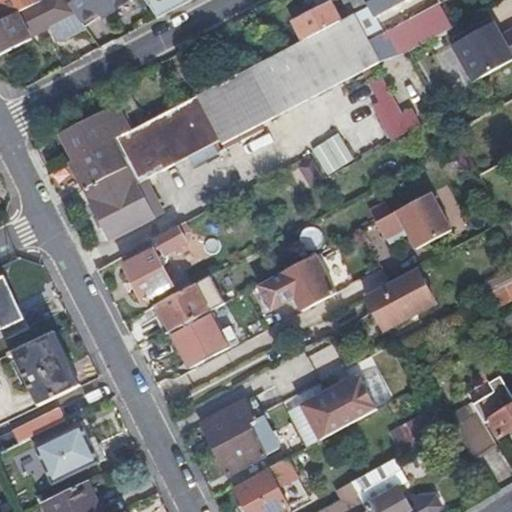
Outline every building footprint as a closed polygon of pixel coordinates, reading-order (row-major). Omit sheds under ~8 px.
[(0,21),(0,55),(32,38),(29,34),(48,24),(73,11),(65,0),(39,0),(34,3),(18,12),(0,21)] [(0,0),(0,21),(18,12),(34,3),(39,0),(0,0)] [(139,0),(152,18),(187,0),(139,0)] [(339,0),(348,15),(350,15),(369,5),(366,0),(339,0)] [(385,0),(371,7),(387,32),(444,1),(445,0),(385,0)] [(293,20),(302,39),(309,35),(338,20),(328,2),(293,20)] [(445,3),(400,28),(407,42),(453,18),(445,3)] [(60,38),(83,26),(73,11),(48,24),(55,37),(60,38)] [(71,162),(68,163),(112,240),(160,213),(144,180),(216,141),(219,143),(375,62),(350,15),(348,15),(338,20),(309,35),(302,39),(274,54),(241,72),(129,131),(129,132),(71,162)] [(475,82),(511,64),(511,39),(502,19),(456,41),(475,82)] [(424,123),(413,106),(406,110),(379,68),(365,76),(381,101),(373,106),(395,141),(424,123)] [(58,137),(71,162),(129,132),(116,107),(58,137)] [(330,176),(356,159),(340,133),(313,149),(330,176)] [(475,171),(461,144),(453,148),(467,175),(472,172),(475,171)] [(308,188),(324,178),(311,156),(295,166),(308,188)] [(441,190),(377,222),(388,245),(412,233),(421,251),(462,230),(441,190)] [(185,221),(127,253),(132,263),(162,248),(167,258),(163,261),(164,263),(191,248),(191,232),(185,221)] [(301,230),(305,249),(323,244),(318,226),(301,230)] [(132,263),(124,267),(142,302),(176,285),(164,263),(163,261),(167,258),(162,248),(132,263)] [(437,305),(418,267),(381,286),(366,294),(376,312),(378,311),(388,330),(437,305)] [(193,285),(156,305),(171,334),(208,313),(193,285)] [(0,331),(4,339),(28,327),(21,312),(14,314),(0,287),(0,331)] [(302,311),(310,324),(328,315),(320,301),(302,311)] [(210,313),(230,350),(238,345),(217,308),(210,313)] [(171,334),(170,334),(190,371),(230,350),(210,313),(208,313),(171,334)] [(271,327),(278,342),(306,327),(298,313),(271,327)] [(11,352),(37,406),(75,388),(50,334),(11,352)] [(507,372),(511,369),(511,358),(506,349),(499,352),(506,364),(504,367),(507,372)] [(476,412),(484,424),(490,421),(500,438),(511,430),(511,394),(502,378),(467,398),(476,412)] [(246,396),(200,420),(212,441),(211,445),(227,474),(277,448),(261,416),(258,418),(246,396)] [(60,423),(85,411),(79,401),(56,412),(60,423)] [(443,475),(496,444),(484,424),(476,412),(437,436),(424,443),(443,475)] [(292,434),(300,450),(327,436),(318,420),(292,434)] [(76,426),(34,446),(53,483),(105,459),(96,437),(85,442),(76,426)] [(287,457),(267,468),(269,471),(235,488),(248,511),(266,511),(267,511),(277,511),(281,509),(282,505),(307,490),(287,457)] [(379,468),(352,483),(368,510),(369,511),(438,511),(442,509),(429,489),(416,492),(404,499),(394,484),(407,477),(396,459),(379,468)] [(100,511),(86,483),(44,503),(47,511),(100,511)] [(352,483),(337,491),(344,502),(324,511),(364,511),(368,510),(352,483)]
